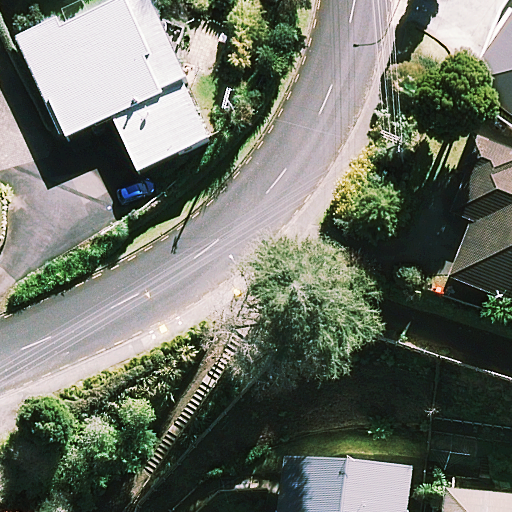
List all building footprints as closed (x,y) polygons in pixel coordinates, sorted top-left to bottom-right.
[(18,42),(22,52),(63,145),(114,123),(137,177),(211,146),(147,0),(141,0),(64,34),(60,24),(18,42)] [(511,25),(467,91),(511,121),(511,25)] [(511,162),(504,158),(451,283),(511,308),(511,162)] [(407,511),(411,472),(280,461),(275,511),(407,511)] [(444,511),(511,511),(511,496),(446,492),(444,511)]
